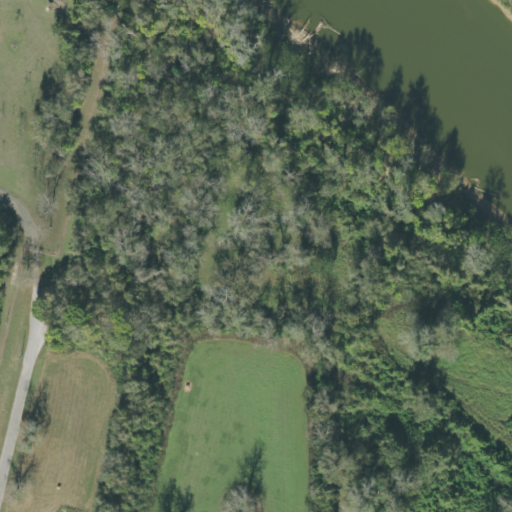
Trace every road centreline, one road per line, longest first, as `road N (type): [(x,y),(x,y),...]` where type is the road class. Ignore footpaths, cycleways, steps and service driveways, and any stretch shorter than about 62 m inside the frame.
road 1 (residential): [(35,313),(0,511)]
road 2 (residential): [(0,197),(35,229),(35,313)]
